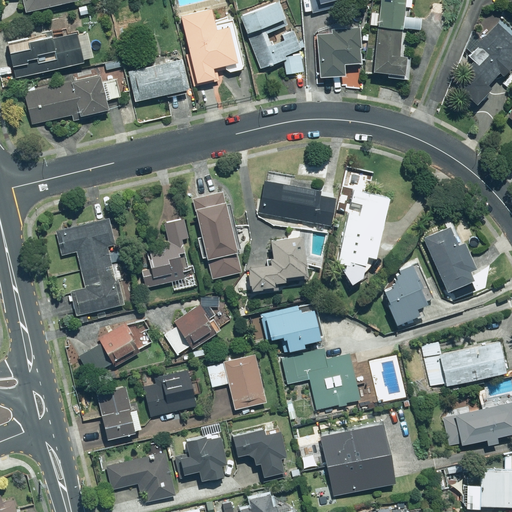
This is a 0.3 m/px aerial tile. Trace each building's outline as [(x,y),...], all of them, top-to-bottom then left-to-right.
[(20,0),(23,14),(75,2),(74,0),(20,0)] [(304,0),(307,13),(328,9),(326,2),(333,0),(304,0)] [(379,0),(378,14),(370,13),(368,26),(376,26),(370,73),(402,77),(404,58),(398,57),(404,6),(409,7),(409,0),(379,0)] [(282,21),(275,3),(238,17),(259,70),(280,62),(286,77),(304,70),(296,51),(300,49),(293,30),(279,35),(281,41),(270,46),(263,29),(282,21)] [(178,17),(186,54),(185,55),(192,87),(213,83),(210,69),(223,66),(225,73),(242,69),(231,18),(211,22),(209,10),(178,17)] [(511,41),(497,25),(479,40),(473,33),(465,48),(470,54),(466,57),(471,63),(466,68),(470,72),(454,87),(471,106),(489,90),(485,86),(497,75),(499,77),(511,67),(511,41)] [(317,36),(320,77),(347,76),(346,65),(363,64),(361,27),(334,29),(334,35),(317,36)] [(14,79),(80,64),(79,61),(90,59),(85,33),(50,40),(49,38),(9,46),(10,54),(6,55),(9,68),(11,67),(14,79)] [(102,63),(104,70),(122,67),(121,59),(102,63)] [(132,103),(186,91),(179,60),(125,72),(132,103)] [(22,94),(29,124),(71,114),(73,121),(87,118),(86,116),(105,112),(103,102),(119,98),(115,81),(100,84),(97,73),(35,88),(34,83),(25,86),(26,92),(22,94)] [(352,173),(334,262),(342,264),(338,271),(347,285),(359,277),(362,257),(370,259),(382,195),(366,192),(369,176),(352,173)] [(257,213),(328,225),(333,198),(316,195),(317,190),(283,184),(284,178),(273,176),(272,182),(262,180),(257,213)] [(210,278),(239,272),(234,250),(239,249),(228,202),(224,203),(221,192),(191,199),(193,208),(191,208),(198,238),(195,238),(200,259),(205,258),(210,278)] [(186,238),(182,218),(162,223),(167,245),(153,248),(154,255),(148,256),(149,261),(137,264),(143,287),(171,281),(173,291),(195,285),(190,265),(187,266),(181,239),(186,238)] [(108,219),(54,230),(59,254),(75,251),(83,289),(69,292),(74,315),(121,304),(115,279),(119,278),(116,262),(110,263),(106,245),(114,243),(108,219)] [(456,245),(448,226),(421,238),(444,290),(469,279),(466,272),(473,269),(462,242),(456,245)] [(303,264),(299,236),(267,241),(270,257),(266,258),(267,264),(244,268),(248,291),(269,288),(269,283),(281,281),(280,277),(300,274),(299,265),(303,264)] [(411,309),(431,300),(415,262),(374,279),(385,304),(383,305),(391,325),(414,316),(411,309)] [(208,320),(198,305),(173,321),(176,326),(162,335),(176,357),(215,331),(208,320)] [(344,403),(357,400),(347,354),(324,359),(322,349),(302,354),(300,344),(315,341),(308,309),(297,312),(296,305),(259,314),(265,339),(277,337),(281,357),(279,357),(285,384),(309,378),(315,409),(336,404),(337,407),(344,405),(344,403)] [(136,345),(123,322),(97,338),(94,333),(74,346),(79,355),(77,356),(88,375),(136,345)] [(443,386),(501,372),(493,341),(439,354),(437,343),(420,347),(429,385),(442,382),(443,386)] [(263,401),(252,354),(205,366),(210,385),(225,382),(231,408),(263,401)] [(194,407),(187,371),(151,378),(153,385),(141,387),(147,416),(194,407)] [(95,393),(100,414),(97,415),(103,439),(138,429),(133,409),(128,411),(121,386),(95,393)] [(511,409),(510,401),(442,417),(449,444),(458,442),(458,445),(482,440),(483,446),(494,443),(492,437),(511,432),(511,409)] [(390,484),(378,429),(382,428),(381,421),(316,435),(318,443),(302,447),(304,455),(300,456),(303,468),(315,466),(313,459),(322,457),(331,496),(390,484)] [(260,429),(228,437),(232,455),(243,452),(251,462),(256,461),(259,476),(279,471),(276,459),(284,457),(278,430),(261,433),(260,429)] [(185,454),(172,457),(177,475),(194,471),(197,482),(218,476),(215,466),(226,463),(218,436),(204,440),(203,436),(182,442),(185,454)] [(173,495),(162,451),(105,465),(112,490),(136,483),(139,493),(143,492),(146,502),(173,495)] [(511,507),(511,454),(503,457),(503,471),(475,470),(474,485),(463,485),(463,509),(475,509),(476,506),(511,507)] [(286,511),(284,511),(275,511),(274,505),(268,506),(265,495),(246,500),(248,506),(237,509),(235,500),(220,504),(222,511),(286,511)] [(0,511),(18,511),(18,510),(13,511),(10,500),(0,502),(0,511)]
